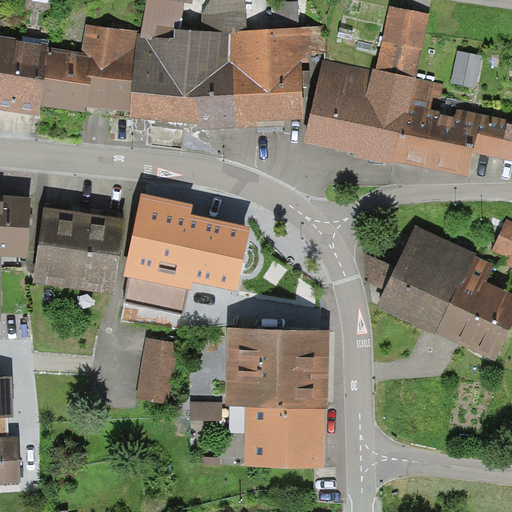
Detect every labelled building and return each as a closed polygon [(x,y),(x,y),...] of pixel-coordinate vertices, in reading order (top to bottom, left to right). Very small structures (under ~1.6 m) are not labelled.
[(210,0),(201,14),(204,33),(230,35),(230,32),(249,31),(245,0),(210,0)] [(185,5),(147,1),(141,35),(139,35),(129,114),(130,120),(152,122),(197,126),(197,133),(238,131),(234,63),(230,63),(230,35),(204,33),(181,32),(185,5)] [(390,7),(376,71),(417,79),(421,50),(423,51),(430,15),(390,7)] [(326,53),(326,25),(249,31),(230,32),(230,35),(230,63),(234,63),(238,131),(258,131),(258,125),(304,123),(303,77),(303,65),(308,65),(309,55),(326,53)] [(129,114),(139,35),(139,32),(87,26),(83,54),(50,50),(41,110),(85,115),(86,108),(129,114)] [(41,110),(50,50),(50,47),(0,39),(0,112),(40,119),(41,110)] [(461,51),(456,84),(481,87),(485,55),(461,51)] [(409,116),(417,79),(376,71),(324,61),(305,144),(325,148),(358,155),(357,159),(393,167),(394,164),(399,138),(403,139),(407,115),(409,116)] [(444,84),(417,79),(409,116),(407,115),(403,139),(399,138),(394,164),(426,171),(470,180),(475,154),(483,116),(457,111),(456,119),(440,116),(441,112),(432,110),(434,98),(440,100),(444,84)] [(511,122),(483,116),(475,154),(511,162),(511,122)] [(193,207),(143,196),(119,305),(186,319),(194,285),(235,294),(249,230),(195,218),(191,217),(193,207)] [(31,199),(0,197),(0,324),(1,324),(2,260),(28,260),(31,199)] [(44,211),(33,286),(115,298),(126,223),(76,215),(44,211)] [(511,268),(511,221),(507,220),(492,252),(505,257),(502,264),(511,268)] [(437,337),(475,258),(476,255),(416,227),(377,309),(437,337)] [(495,267),(475,258),(437,337),(453,345),(495,364),(511,329),(511,296),(486,284),(495,267)] [(226,412),(246,412),(326,413),(329,412),(329,384),(330,335),(227,333),(226,412)] [(147,339),(136,402),(168,407),(179,345),(147,339)] [(10,378),(0,378),(0,417),(9,418),(13,417),(10,378)] [(223,403),(191,403),(190,421),(222,422),(223,403)] [(326,413),(246,412),(245,470),(325,471),(326,433),(326,413)] [(0,417),(0,438),(10,438),(9,418),(0,417)] [(10,438),(0,438),(0,484),(20,484),(18,438),(10,438)]
